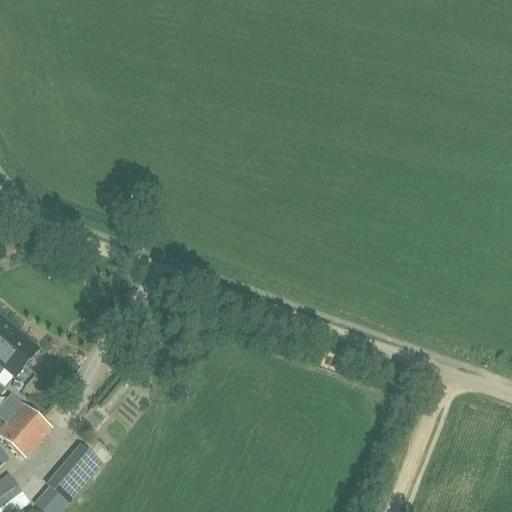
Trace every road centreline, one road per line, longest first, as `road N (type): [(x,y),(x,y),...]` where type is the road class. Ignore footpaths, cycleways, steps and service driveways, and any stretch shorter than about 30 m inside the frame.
road 1 (track): [(511,399),(59,235),(0,194)]
road 2 (track): [(444,375),(390,511)]
